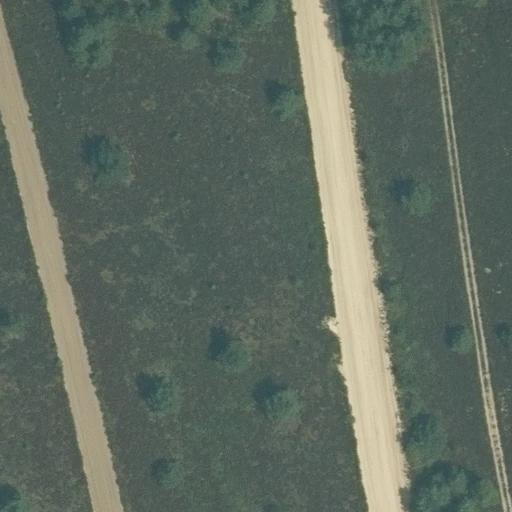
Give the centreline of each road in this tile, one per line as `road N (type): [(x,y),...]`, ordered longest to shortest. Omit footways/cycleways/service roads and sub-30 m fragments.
road 1 (track): [(322,0),(370,391),(397,511)]
road 2 (unknown): [(0,51),(108,511)]
